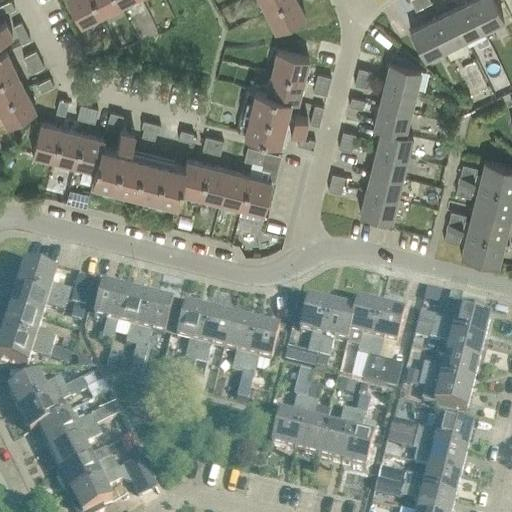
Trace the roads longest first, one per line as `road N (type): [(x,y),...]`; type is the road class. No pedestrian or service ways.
road 1 (residential): [(304,239),(292,266),(245,278),(0,217)]
road 2 (residential): [(201,118),(67,85),(25,0)]
road 3 (residential): [(304,239),(351,11)]
road 4 (residential): [(511,287),(304,239)]
